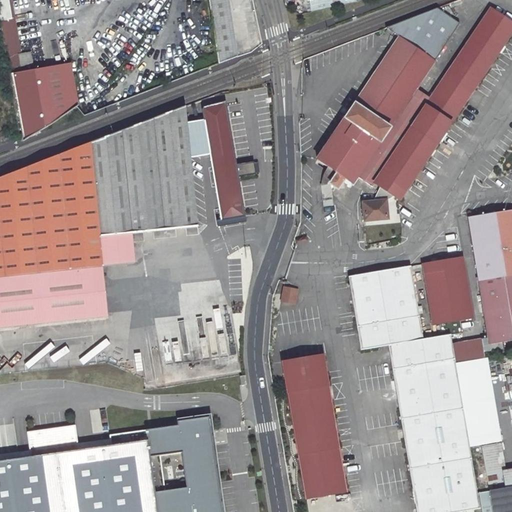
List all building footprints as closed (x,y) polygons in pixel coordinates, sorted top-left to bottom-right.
[(22,136),(23,142),(31,137),(53,124),(78,105),(71,65),(21,73),(20,67),(33,65),(30,53),(21,55),(14,20),(11,21),(6,0),(0,0),(0,21),(9,75),(11,75),(22,136)] [(6,0),(11,21),(14,20),(10,0),(6,0)] [(209,0),(219,64),(236,58),(227,0),(209,0)] [(307,0),(309,12),(356,1),(355,0),(307,0)] [(436,9),(400,22),(403,30),(398,38),(315,160),(325,167),(333,172),(326,182),(318,184),(321,198),(330,196),(328,185),(336,189),(343,179),(351,184),(355,178),(358,174),(414,90),(433,62),(459,23),(436,9)] [(429,101),(373,184),(398,201),(511,31),(511,25),(490,10),(429,101)] [(400,22),(391,26),(393,32),(391,32),(398,38),(403,30),(400,22)] [(358,174),(355,178),(370,188),(373,184),(429,101),(414,90),(358,174)] [(224,101),(203,106),(201,109),(203,119),(209,153),(217,209),(214,210),(217,226),(245,221),(244,215),(237,175),(235,164),(224,101)] [(185,106),(76,148),(78,155),(185,113),(185,106)] [(76,148),(23,169),(35,273),(104,266),(134,263),(131,233),(196,227),(189,156),(185,121),(185,113),(78,155),(76,148)] [(209,153),(203,119),(185,121),(189,156),(209,153)] [(256,162),(235,164),(237,175),(258,173),(261,172),(259,162),(256,163),(256,162)] [(333,172),(325,167),(318,184),(326,182),(333,172)] [(0,277),(35,273),(23,169),(0,177),(0,277)] [(383,201),(361,203),(363,220),(385,217),(383,201)] [(502,351),(501,345),(511,342),(511,211),(467,219),(488,339),(480,341),(483,354),(502,351)] [(462,258),(423,264),(432,325),(472,319),(462,258)] [(468,447),(454,363),(449,334),(423,338),(410,265),(349,276),(361,349),(388,344),(416,511),(450,511),(467,509),(467,511),(472,511),(472,508),(479,507),(468,447)] [(35,273),(0,277),(0,326),(107,316),(102,266),(35,273)] [(280,302),(296,304),(298,287),(282,286),(280,302)] [(325,355),(285,361),(308,497),(348,491),(325,355)] [(485,358),(479,359),(493,443),(499,441),(485,358)] [(454,363),(468,447),(493,443),(479,359),(454,363)] [(0,511),(223,511),(214,444),(216,439),(212,430),(210,418),(178,422),(179,426),(110,436),(112,446),(80,450),(76,426),(28,432),(31,457),(0,461),(0,511)] [(502,446),(493,447),(501,492),(510,491),(502,446)] [(493,447),(482,449),(490,494),(501,492),(493,447)] [(511,511),(511,490),(510,491),(501,492),(503,511),(511,511)] [(503,511),(501,492),(490,494),(492,511),(503,511)]
